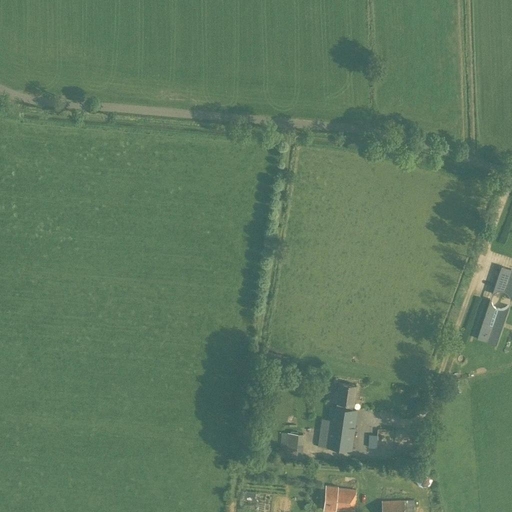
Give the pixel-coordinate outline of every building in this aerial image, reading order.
[(491,294),(493,294),(496,292),(499,291),(503,291),(506,293),(508,296),(509,300),(511,300),(511,295),(511,276),(499,272),(491,294)] [(503,321),(509,306),(507,305),(504,308),(501,309),(497,308),(494,306),(492,303),(491,300),(489,299),(478,332),(498,338),(501,328),(498,327),(500,320),(503,321)] [(337,402),(336,407),(351,410),(352,405),(353,405),(356,386),(339,383),(338,394),(334,393),(333,402),(337,402)] [(351,410),(336,407),(329,406),(323,447),(352,451),(358,411),(351,410)] [(380,431),(382,457),(392,456),(391,430),(380,431)] [(299,458),(301,434),(281,433),(280,450),(286,450),(286,457),(299,458)] [(379,447),(379,434),(370,434),(369,447),(379,447)] [(353,511),(355,490),(338,488),(338,487),(326,486),(323,511),(336,511),(336,510),(353,511)] [(404,511),(404,500),(381,501),(381,511),(404,511)] [(404,500),(404,511),(414,511),(414,500),(404,500)]
